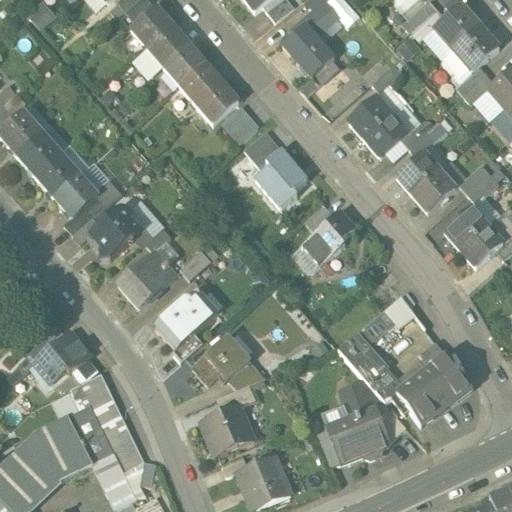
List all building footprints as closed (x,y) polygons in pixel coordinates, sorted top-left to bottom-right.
[(91,0),(102,13),(117,0),(91,0)] [(133,0),(125,0),(112,12),(120,21),(138,5),(133,0)] [(273,0),(233,0),(250,23),(276,3),(273,0)] [(316,0),(312,4),(319,13),(320,14),(321,13),(335,0),(316,0)] [(410,0),(423,14),(427,10),(438,0),(410,0)] [(138,5),(120,21),(128,30),(146,15),(138,5)] [(279,8),(261,23),(269,34),(288,19),(279,8)] [(435,19),(427,10),(423,14),(402,33),(410,42),(435,19)] [(319,13),(288,41),(291,45),(278,56),(308,89),(322,76),(330,70),(311,48),(334,28),(321,13),(320,14),(319,13)] [(443,28),(431,39),(450,60),(478,36),(459,14),(443,28)] [(151,18),(125,41),(142,60),(167,37),(151,18)] [(435,19),(410,42),(418,51),(431,39),(443,28),(435,19)] [(478,36),(450,60),(469,83),(478,75),(497,58),(478,36)] [(167,37),(142,60),(157,79),(183,56),(167,37)] [(183,56),(157,79),(174,98),(200,75),(183,56)] [(216,94),(200,75),(174,98),(190,117),(216,94)] [(469,83),(454,97),(461,105),(485,84),(478,75),(469,83)] [(511,75),(493,93),(486,99),(503,117),(511,109),(511,75)] [(322,76),(308,89),(314,96),(329,83),(322,76)] [(388,77),(367,96),(376,106),(398,87),(388,77)] [(485,84),(461,105),(469,114),(486,99),(493,93),(485,84)] [(216,94),(190,117),(206,135),(232,113),(216,94)] [(387,127),(371,109),(344,133),(361,151),(387,127)] [(511,109),(503,117),(511,127),(511,109)] [(1,114),(0,114),(0,129),(8,122),(1,114)] [(235,119),(218,134),(226,143),(243,128),(235,119)] [(19,120),(0,137),(0,150),(12,165),(38,142),(19,120)] [(387,127),(361,151),(377,169),(397,151),(403,145),(387,127)] [(243,128),(226,143),(235,152),(251,137),(243,128)] [(403,145),(397,151),(405,160),(423,144),(415,135),(403,145)] [(280,155),(265,137),(244,155),(259,174),(266,168),(280,156),(280,155)] [(56,163),(38,142),(12,165),(30,186),(56,163)] [(423,144),(405,160),(413,169),(420,163),(431,153),(423,144)] [(306,186),(280,156),(266,168),(269,172),(255,185),(281,215),(297,201),(293,197),(306,186)] [(75,184),(56,163),(30,186),(49,207),(75,184)] [(436,182),(420,163),(413,169),(392,187),(409,206),(436,182)] [(476,177),(456,195),(465,204),(485,186),(476,177)] [(436,182),(409,206),(425,224),(452,200),(436,182)] [(93,205),(75,184),(49,207),(66,227),(67,228),(93,205)] [(485,186),(465,204),(473,214),(493,196),(485,186)] [(93,205),(67,228),(66,227),(58,234),(67,243),(101,214),(93,205)] [(323,210),(304,226),(314,238),(333,222),(323,210)] [(134,235),(128,228),(129,217),(118,216),(97,235),(83,247),(84,248),(88,254),(91,251),(96,257),(95,269),(106,270),(131,248),(142,238),(137,232),(134,235)] [(469,217),(441,241),(458,258),(485,235),(469,217)] [(314,238),(301,250),(319,271),(344,250),(341,246),(355,233),(347,223),(340,229),(333,222),(314,238)] [(89,227),(69,245),(77,254),(84,248),(83,247),(97,235),(89,227)] [(485,235),(458,258),(474,277),(493,260),(501,253),(485,235)] [(148,246),(141,253),(150,264),(151,263),(169,247),(159,237),(148,246)] [(142,238),(131,248),(138,256),(141,253),(148,246),(142,238)] [(511,257),(511,243),(501,253),(493,260),(500,268),(511,257)] [(177,280),(185,289),(206,270),(199,261),(177,280)] [(150,264),(114,295),(135,319),(172,287),(164,278),(166,277),(163,274),(162,275),(151,263),(150,264)] [(194,299),(151,337),(171,360),(172,361),(191,344),(215,324),(194,299)] [(397,306),(379,322),(389,335),(395,343),(413,327),(397,306)] [(379,322),(359,340),(369,352),(389,335),(379,322)] [(347,333),(329,347),(338,357),(352,346),(356,343),(347,333)] [(45,360),(31,371),(48,391),(58,383),(60,381),(63,384),(85,367),(65,344),(45,360)] [(191,344),(172,361),(171,360),(168,363),(175,372),(198,352),(191,344)] [(382,380),(352,346),(338,357),(369,392),(378,384),(382,380)] [(247,373),(225,348),(188,379),(205,398),(218,387),(224,393),(247,373)] [(45,360),(35,350),(20,367),(27,374),(31,371),(45,360)] [(432,352),(413,367),(423,380),(442,366),(432,352)] [(395,403),(386,410),(400,424),(404,422),(415,437),(466,398),(442,366),(423,380),(395,403)] [(27,374),(20,367),(3,386),(11,393),(27,374)] [(413,367),(384,390),(395,403),(423,380),(413,367)] [(247,373),(224,393),(231,402),(245,396),(261,389),(247,373)] [(139,473),(96,382),(69,395),(75,409),(79,418),(85,415),(107,463),(116,483),(139,473)] [(65,391),(58,383),(48,391),(55,399),(65,391)] [(384,390),(378,384),(369,392),(385,411),(386,410),(395,403),(384,390)] [(75,409),(69,395),(64,398),(70,411),(75,409)] [(231,402),(212,410),(218,424),(236,417),(237,419),(252,413),(245,396),(231,402)] [(405,435),(385,411),(369,424),(376,433),(384,453),(405,435)] [(107,463),(85,415),(79,418),(62,426),(86,474),(107,463)] [(218,424),(195,434),(209,468),(250,451),(237,419),(236,417),(218,424)] [(369,424),(367,421),(353,428),(352,426),(348,428),(349,429),(322,442),(334,476),(385,456),(384,453),(376,433),(369,424)] [(30,443),(0,471),(0,511),(30,511),(54,491),(86,475),(86,474),(62,426),(30,443)] [(116,483),(107,463),(86,474),(86,475),(103,511),(123,511),(129,509),(116,483)] [(238,469),(216,478),(221,489),(231,485),(243,480),(238,469)] [(243,480),(231,485),(241,511),(273,511),(285,507),(270,469),(243,480)] [(150,475),(139,473),(134,494),(145,497),(150,475)] [(511,511),(511,494),(489,504),(492,511),(511,511)]
